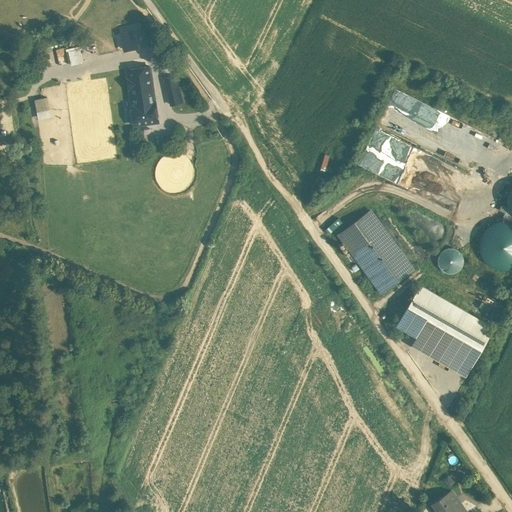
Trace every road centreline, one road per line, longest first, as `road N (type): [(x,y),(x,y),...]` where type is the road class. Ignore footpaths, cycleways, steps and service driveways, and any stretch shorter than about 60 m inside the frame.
road 1 (track): [(132,0),(232,139),(232,174),(184,283),(152,294),(0,231)]
road 2 (unclassified): [(511,510),(311,229)]
